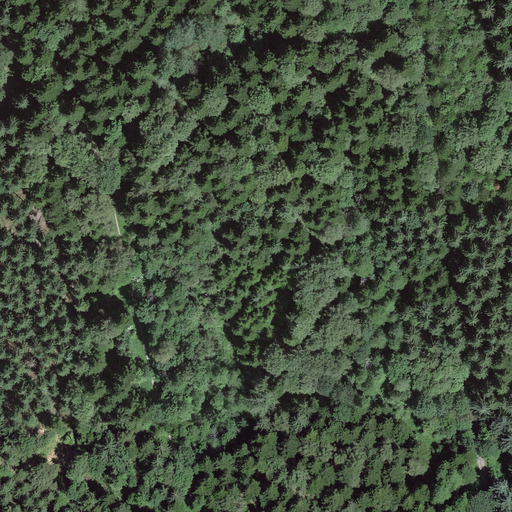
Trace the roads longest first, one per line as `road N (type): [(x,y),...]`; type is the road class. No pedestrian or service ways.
road 1 (track): [(192,511),(151,394),(116,222),(56,0)]
road 2 (track): [(489,511),(416,0)]
